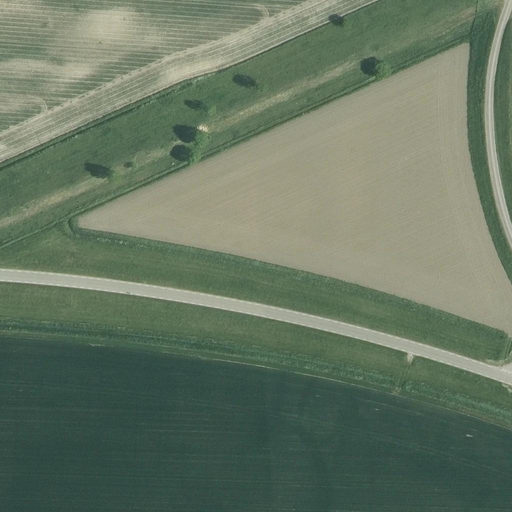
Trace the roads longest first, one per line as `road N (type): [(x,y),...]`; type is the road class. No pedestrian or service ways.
road 1 (tertiary): [(511,378),(244,307),(0,275)]
road 2 (unclassified): [(511,238),(501,213),(488,106),(508,0)]
